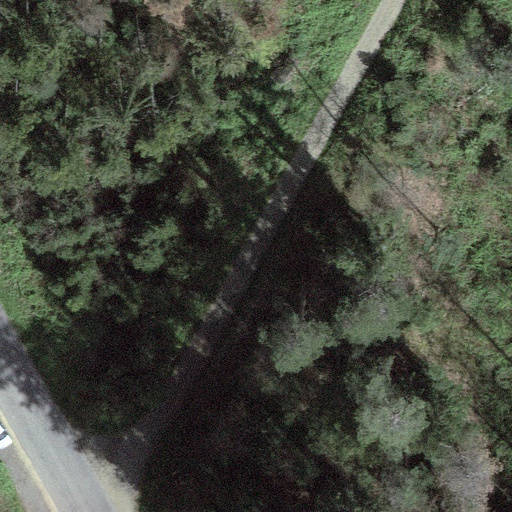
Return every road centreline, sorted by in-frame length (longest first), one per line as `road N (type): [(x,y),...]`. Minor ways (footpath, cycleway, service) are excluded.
road 1 (track): [(385,0),(151,429),(79,496)]
road 2 (unclassified): [(0,353),(88,511)]
